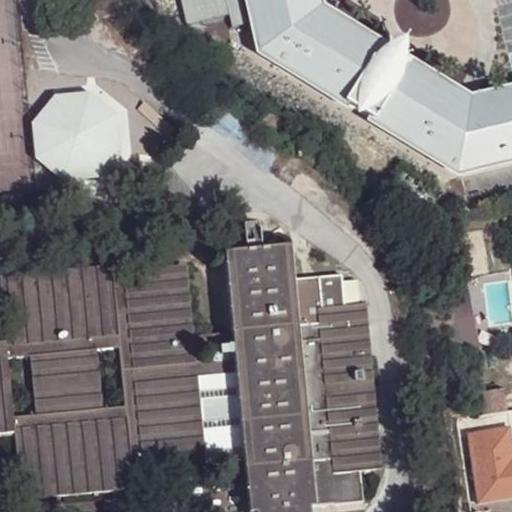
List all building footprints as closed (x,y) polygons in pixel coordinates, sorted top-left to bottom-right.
[(239,1),(228,3),(227,0),(180,0),(187,27),(242,14),(239,1)] [(325,0),(244,0),(257,54),(349,111),(353,106),(372,118),(369,123),(461,179),(511,167),(511,88),(473,97),(414,59),(406,74),(379,57),(388,44),(327,6),(325,0)] [(29,78),(46,104),(57,97),(40,71),(29,78)] [(89,99),(55,102),(32,128),(35,162),(62,184),(96,181),(118,155),(115,121),(89,99)] [(278,159),(240,126),(227,140),(265,174),(278,159)] [(290,327),(296,327),(288,246),(220,252),(231,359),(237,358),(229,279),(284,273),(290,327)] [(131,482),(130,467),(143,466),(144,481),(198,475),(189,380),(187,364),(177,266),(125,271),(126,286),(112,287),(111,272),(0,283),(0,311),(3,343),(4,359),(6,359),(34,356),(41,413),(11,417),(10,417),(11,434),(16,484),(17,495),(131,482)] [(304,462),(311,461),(296,327),(290,327),(284,273),(229,279),(237,358),(239,374),(253,511),(263,511),(308,507),(304,462)] [(434,301),(445,357),(472,352),(460,294),(434,301)] [(358,329),(357,315),(357,306),(318,310),(318,324),(296,327),(311,461),(315,507),(337,503),(334,474),(373,470),(372,462),(371,448),(358,329)] [(0,435),(11,434),(10,417),(11,417),(6,359),(4,359),(3,343),(0,343),(0,435)] [(233,376),(239,374),(237,358),(231,359),(187,364),(189,380),(233,376)] [(247,511),(253,511),(239,374),(233,376),(247,511)] [(308,507),(315,507),(311,461),(304,462),(308,507)]
